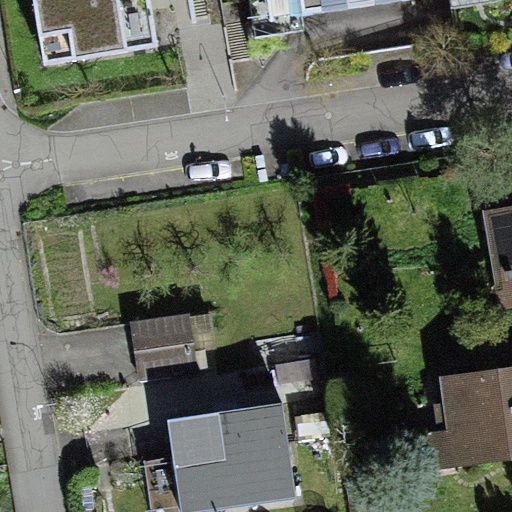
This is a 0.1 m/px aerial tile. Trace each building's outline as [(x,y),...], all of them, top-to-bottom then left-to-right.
[(149,0),(32,0),(44,65),(157,46),(149,0)] [(404,0),(263,0),(267,21),(404,0)] [(511,210),(493,214),(506,290),(511,288),(511,210)] [(131,322),(135,351),(192,343),(188,314),(131,322)] [(511,370),(450,380),(458,438),(469,436),(472,459),(511,453),(511,370)] [(281,402),(167,419),(180,511),(195,511),(295,498),(281,402)]
